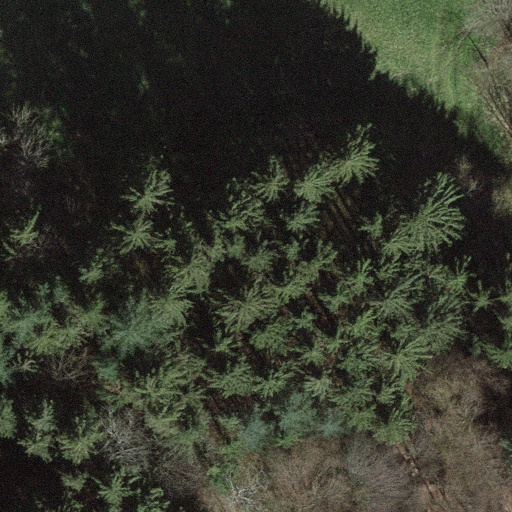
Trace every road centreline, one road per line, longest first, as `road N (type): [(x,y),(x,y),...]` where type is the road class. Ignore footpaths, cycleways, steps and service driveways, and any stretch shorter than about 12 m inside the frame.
road 1 (track): [(221,511),(167,435),(0,332)]
road 2 (track): [(475,0),(464,16),(456,84),(466,132),(511,192)]
